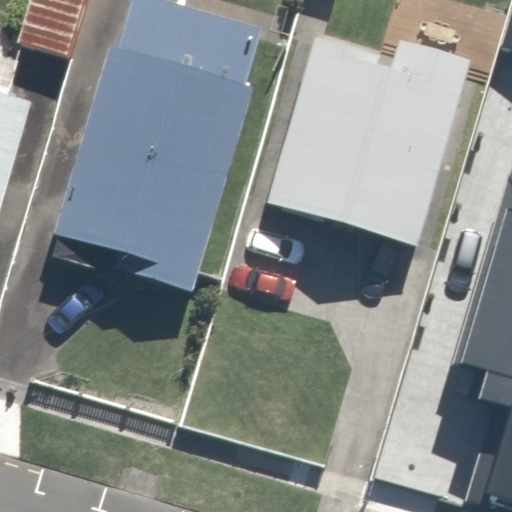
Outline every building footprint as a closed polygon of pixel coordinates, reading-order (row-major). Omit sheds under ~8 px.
[(102,0),(45,0),(27,55),(77,73),(102,0)] [(287,48),(139,0),(138,0),(54,261),(203,309),(287,48)] [(511,35),(474,170),(511,180),(511,35)] [(483,72),(395,50),(389,73),(324,57),(284,216),(437,254),(477,95),(483,72)] [(0,256),(1,257),(46,106),(16,97),(25,70),(0,62),(0,256)] [(511,201),(472,358),(511,367),(511,373),(507,393),(511,394),(511,201)]
